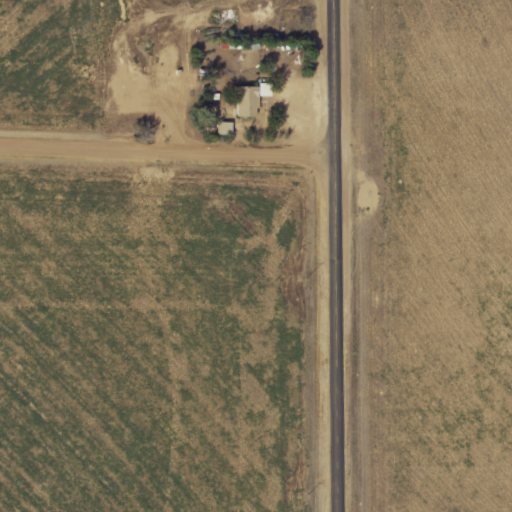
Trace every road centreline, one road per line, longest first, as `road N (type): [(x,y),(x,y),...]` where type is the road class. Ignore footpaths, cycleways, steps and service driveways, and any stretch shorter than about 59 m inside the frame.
road 1 (secondary): [(339,511),(334,0)]
road 2 (residential): [(336,155),(0,145)]
